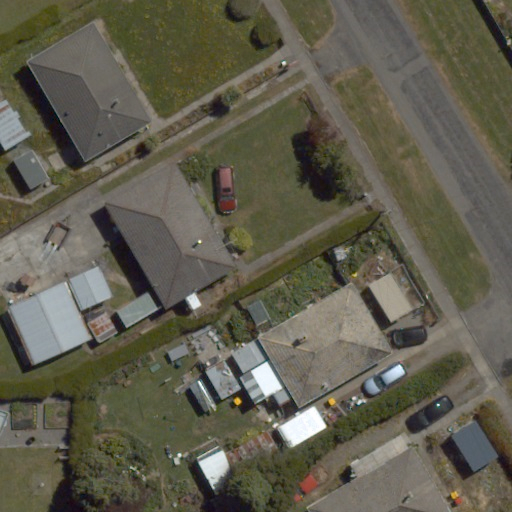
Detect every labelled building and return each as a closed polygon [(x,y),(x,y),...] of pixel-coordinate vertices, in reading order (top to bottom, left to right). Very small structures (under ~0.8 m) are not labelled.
[(83,25),(20,62),(80,165),(143,129),(83,25)] [(7,93),(0,97),(0,156),(19,190),(51,173),(7,93)] [(170,165),(101,207),(163,309),(232,267),(170,165)] [(77,309),(112,293),(98,262),(4,304),(31,366),(113,329),(105,312),(83,322),(77,309)] [(241,372),(268,356),(297,407),(392,353),(350,277),(256,330),(227,347),(241,372)] [(448,511),(413,449),(405,433),(346,465),(354,481),(306,507),(308,511),(448,511)]
